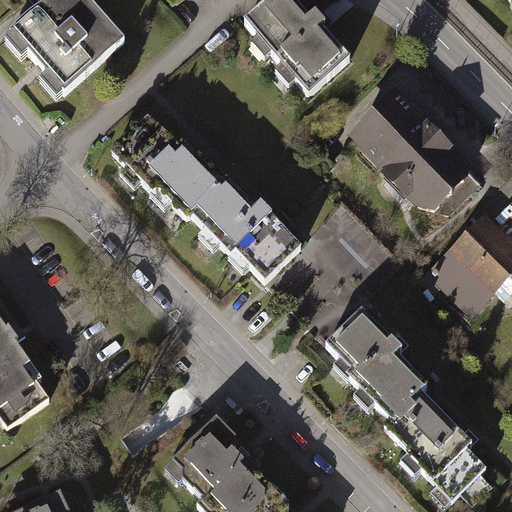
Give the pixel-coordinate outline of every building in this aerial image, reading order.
[(0,0),(16,17),(34,1),(35,0),(0,0)] [(125,44),(85,0),(35,0),(34,1),(41,9),(4,42),(23,62),(29,56),(47,76),(42,81),(60,101),(125,44)] [(314,22),(294,0),(275,0),(246,27),(312,101),(354,64),(326,32),(328,30),(318,19),(314,22)] [(399,95),(350,144),(419,213),(438,219),(441,217),(451,218),(486,183),(399,95)] [(180,152),(149,121),(112,157),(127,172),(120,179),(136,195),(141,191),(166,217),(173,211),(189,227),(193,222),(234,264),(238,260),(267,289),(304,252),(264,211),(258,216),(228,185),(224,189),(184,149),(180,152)] [(511,241),(488,218),(428,278),(474,323),(511,284),(511,241)] [(406,357),(365,315),(327,351),(351,376),(346,381),(390,427),(383,433),(437,490),(439,488),(455,505),(489,472),(472,455),(475,451),(426,399),(431,394),(401,362),(406,357)] [(0,422),(8,434),(52,403),(39,386),(43,383),(17,346),(19,344),(10,331),(8,333),(0,321),(0,422)] [(239,444),(219,424),(174,467),(184,477),(184,486),(195,498),(198,496),(205,503),(198,510),(199,511),(292,511),(292,510),(247,463),(244,465),(236,458),(239,456),(239,444)] [(68,511),(62,499),(34,511),(68,511)]
